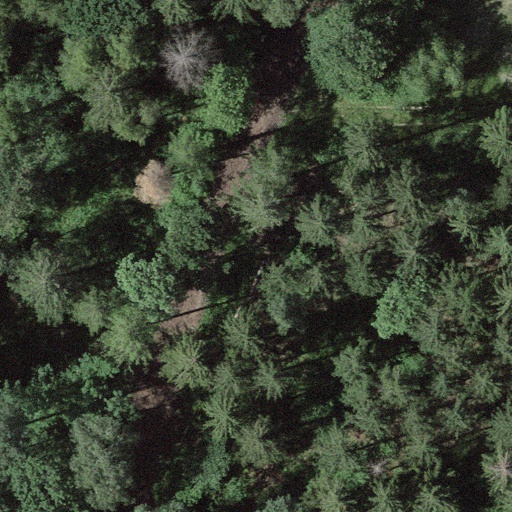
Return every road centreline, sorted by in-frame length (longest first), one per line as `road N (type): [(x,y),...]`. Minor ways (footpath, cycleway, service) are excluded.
road 1 (unknown): [(316,0),(223,152),(147,346),(109,511)]
road 2 (track): [(0,308),(137,391)]
